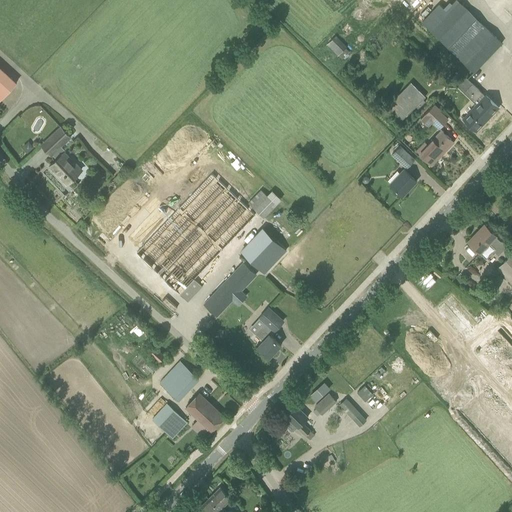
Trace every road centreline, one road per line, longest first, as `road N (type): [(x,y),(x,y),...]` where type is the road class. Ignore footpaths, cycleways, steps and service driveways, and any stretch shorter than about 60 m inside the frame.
road 1 (tertiary): [(263,412),(511,147)]
road 2 (unclassified): [(263,412),(70,239),(0,165)]
